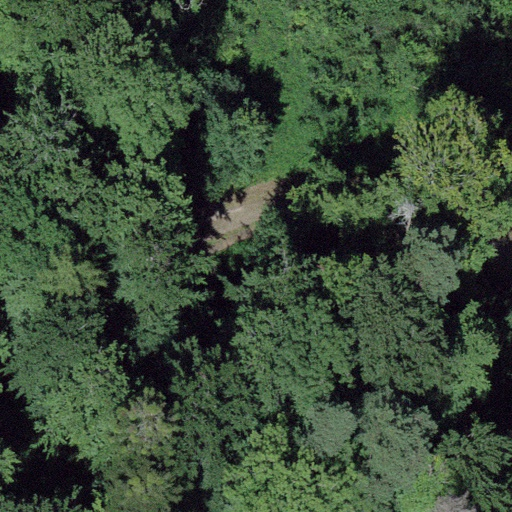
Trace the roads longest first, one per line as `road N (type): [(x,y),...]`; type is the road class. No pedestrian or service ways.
road 1 (track): [(0,368),(176,236),(278,190),(366,192),(477,240),(511,265)]
road 2 (track): [(484,511),(477,240)]
